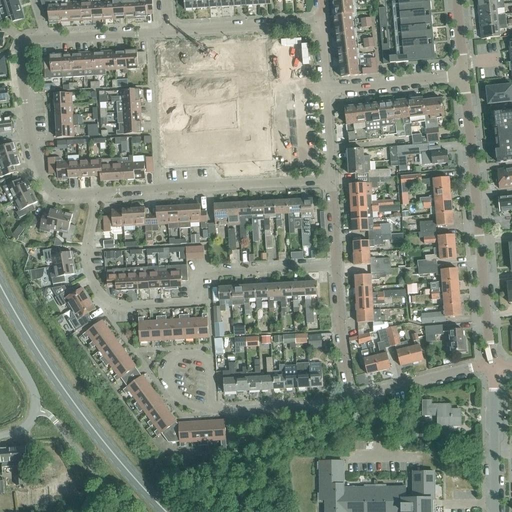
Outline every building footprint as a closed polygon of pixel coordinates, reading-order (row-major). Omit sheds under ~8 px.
[(0,0),(0,9),(3,9),(5,18),(11,17),(13,22),(24,19),(18,0),(17,0),(9,3),(8,0),(0,0)] [(60,22),(58,0),(51,0),(40,1),(44,11),(48,10),(49,23),(49,25),(55,24),(55,22),(60,22)] [(58,0),(60,22),(71,21),(70,4),(69,0),(58,0)] [(91,0),(91,2),(81,3),(82,21),(93,20),(91,0)] [(95,0),(91,0),(93,20),(103,20),(102,2),(95,2),(95,0)] [(102,0),(102,2),(103,20),(114,19),(113,0),(102,0)] [(113,0),(114,19),(125,18),(124,1),(124,0),(113,0)] [(124,0),(124,1),(125,18),(126,18),(126,20),(134,19),(134,18),(136,18),(134,0),(124,0)] [(151,0),(134,0),(136,18),(136,20),(142,19),(141,17),(147,17),(147,15),(153,14),(151,0)] [(197,9),(196,0),(183,0),(185,9),(197,9)] [(196,0),(197,9),(209,8),(209,0),(196,0)] [(334,16),(335,26),(353,24),(352,14),(354,14),(352,0),(333,0),(336,16),(334,16)] [(386,8),(379,8),(379,11),(381,32),(382,41),(383,59),(383,60),(383,62),(384,64),(396,63),(408,62),(408,57),(424,55),(424,56),(433,56),(433,55),(432,46),(433,46),(433,45),(432,45),(432,39),(434,39),(433,30),(431,31),(430,25),(433,25),(432,16),(430,16),(429,11),(431,10),(431,2),(429,2),(428,0),(399,0),(399,5),(400,5),(400,7),(401,19),(401,21),(402,34),(403,34),(403,35),(402,35),(403,48),(404,48),(404,50),(403,50),(404,55),(390,57),(389,40),(388,31),(386,8)] [(477,0),(479,9),(497,7),(496,5),(504,4),(503,0),(477,0)] [(81,3),(70,4),(71,21),(82,21),(81,3)] [(497,7),(479,9),(479,14),(479,19),(498,17),(498,15),(505,14),(504,4),(496,5),(497,7)] [(498,17),(479,19),(480,29),(499,27),(499,25),(506,25),(505,16),(505,14),(498,15),(498,17)] [(335,26),(336,37),(354,35),(353,24),(335,26)] [(499,27),(480,29),(481,39),(489,39),(496,38),(500,37),(499,30),(507,29),(506,27),(506,25),(499,25),(499,27)] [(336,37),(337,47),(355,45),(354,35),(336,37)] [(168,49),(160,49),(162,76),(175,75),(175,71),(236,67),(238,67),(238,73),(239,84),(242,84),(243,95),(245,136),(180,140),(180,135),(165,136),(167,165),(173,165),(173,164),(180,163),(180,164),(186,164),(186,163),(193,163),(193,164),(200,163),(200,162),(206,162),(206,163),(213,162),(213,161),(220,161),(220,162),(226,162),(226,161),(233,160),(233,161),(239,161),(239,160),(246,160),(246,161),(270,159),(270,153),(269,153),(269,140),(269,133),(267,133),(267,128),(270,128),(270,123),(269,123),(268,118),(269,118),(269,105),(272,105),(272,104),(271,104),(271,95),(272,94),(266,94),(266,89),(268,89),(267,82),(267,71),(265,71),(264,66),(265,66),(265,59),(264,60),(263,47),(264,47),(264,43),(231,45),(231,46),(221,47),(221,46),(204,47),(194,48),(194,47),(178,48),(178,49),(168,50),(168,49)] [(337,47),(338,57),(357,55),(355,45),(337,47)] [(126,51),(115,52),(116,70),(123,69),(123,74),(127,74),(127,69),(126,51)] [(137,51),(126,51),(127,69),(138,68),(138,66),(146,65),(145,53),(137,53),(137,51)] [(115,52),(104,53),(105,70),(116,70),(115,52)] [(93,53),(82,54),(84,77),(95,76),(93,53)] [(104,53),(93,53),(95,76),(106,75),(105,70),(104,53)] [(72,54),(61,55),(62,78),(73,77),(72,54)] [(82,54),(72,54),(73,77),(84,77),(82,54)] [(62,78),(61,55),(50,56),(50,58),(44,58),(45,79),(62,78)] [(338,57),(340,67),(358,65),(357,55),(338,57)] [(358,65),(340,67),(341,77),(378,73),(376,58),(366,59),(367,64),(358,65)] [(511,86),(487,89),(487,92),(486,94),(486,97),(488,99),(488,105),(511,102),(511,86)] [(0,104),(9,103),(7,88),(0,88),(0,104)] [(122,97),(111,98),(111,103),(117,102),(122,102),(140,101),(139,90),(121,91),(122,97)] [(53,106),(55,106),(72,105),(72,94),(55,95),(55,100),(53,100),(53,106)] [(429,144),(439,142),(436,115),(443,114),(441,99),(434,100),(434,97),(423,98),(427,138),(428,144),(429,144)] [(419,122),(425,121),(424,117),(423,98),(407,100),(410,118),(411,128),(420,127),(419,122)] [(300,100),(292,101),(287,107),(287,114),(293,119),(302,118),(305,112),(306,106),(300,100)] [(393,102),(395,120),(397,135),(397,138),(412,136),(411,128),(410,118),(407,100),(393,102)] [(122,102),(117,102),(117,113),(123,113),(140,112),(140,109),(140,101),(122,102)] [(380,122),(381,122),(381,125),(381,131),(382,137),(397,135),(395,120),(393,102),(378,103),(380,122)] [(381,125),(381,122),(380,122),(378,103),(363,105),(366,132),(367,141),(382,139),(382,137),(381,131),(381,125)] [(55,106),(56,117),(73,116),(72,105),(55,106)] [(366,132),(363,105),(345,107),(347,125),(348,132),(349,143),(367,141),(366,132)] [(491,117),(490,117),(491,125),(492,125),(493,129),(494,129),(494,130),(493,130),(494,136),(495,136),(495,140),(494,140),(495,146),(496,146),(496,147),(495,147),(497,164),(511,161),(511,110),(491,113),(491,117)] [(123,113),(117,113),(118,124),(120,124),(141,123),(140,112),(123,113)] [(0,133),(13,132),(11,118),(3,119),(2,113),(0,113),(0,133)] [(56,117),(56,127),(73,126),(78,126),(78,116),(73,116),(56,117)] [(120,131),(117,131),(117,135),(142,134),(141,123),(120,124),(120,131)] [(73,126),(56,127),(55,127),(55,134),(57,134),(57,139),(74,138),(73,126)] [(422,138),(422,135),(412,136),(413,145),(428,144),(427,138),(422,138)] [(0,159),(18,154),(14,143),(4,147),(2,141),(0,141),(0,159)] [(428,144),(413,145),(397,147),(398,157),(406,157),(423,155),(423,163),(433,162),(433,165),(447,164),(446,152),(430,153),(429,144),(428,144)] [(390,147),(391,160),(391,162),(398,162),(397,147),(390,147)] [(364,162),(370,161),(369,156),(363,157),(363,150),(347,151),(348,163),(364,162)] [(18,154),(0,159),(0,165),(2,171),(0,171),(0,177),(12,174),(10,168),(21,165),(18,154)] [(406,157),(398,157),(399,164),(399,171),(407,171),(406,164),(406,157)] [(58,179),(69,179),(68,162),(55,163),(55,158),(48,159),(49,174),(58,174),(58,179)] [(146,162),(133,163),(134,180),(145,179),(145,174),(153,173),(152,158),(146,158),(146,162)] [(90,161),(90,178),(101,177),(101,182),(102,182),(100,160),(90,161)] [(101,160),(100,160),(102,182),(113,181),(111,160),(101,160)] [(112,160),(111,160),(113,181),(123,181),(122,164),(112,164),(112,160)] [(69,179),(80,178),(79,161),(68,162),(69,179)] [(80,178),(90,178),(90,161),(79,161),(80,178)] [(348,175),(364,174),(369,173),(369,178),(391,177),(390,170),(371,171),(370,161),(364,162),(348,163),(348,175)] [(133,163),(122,164),(123,181),(134,180),(133,163)] [(511,186),(511,169),(498,171),(500,188),(511,186)] [(428,187),(435,186),(435,191),(450,190),(449,178),(434,179),(421,180),(421,175),(401,177),(401,184),(417,183),(417,186),(428,185),(428,187)] [(369,178),(369,184),(365,184),(365,183),(349,184),(350,196),(366,195),(366,203),(372,203),(372,201),(371,195),(372,195),(372,189),(378,189),(378,183),(380,183),(390,183),(390,177),(391,177),(369,178)] [(7,186),(4,188),(11,202),(14,201),(33,193),(28,182),(22,185),(20,180),(15,182),(13,179),(5,183),(7,186)] [(420,204),(451,201),(450,190),(435,191),(432,192),(433,196),(429,197),(429,198),(420,199),(420,204)] [(33,193),(14,201),(20,211),(16,213),(19,219),(30,213),(28,208),(38,203),(33,193)] [(350,196),(350,208),(366,207),(399,205),(393,206),(393,200),(372,201),(372,203),(366,203),(366,195),(350,196)] [(499,200),(498,201),(498,207),(500,206),(500,212),(511,211),(511,212),(511,195),(511,196),(511,198),(499,199),(499,200)] [(306,200),(300,200),(300,207),(300,214),(301,214),(301,219),(302,229),(303,247),(311,246),(310,235),(310,229),(309,218),(313,218),(313,213),(313,206),(312,199),(311,199),(311,198),(310,197),(307,198),(306,199),(306,200)] [(293,200),(287,201),(288,208),(288,214),(289,214),(289,226),(290,234),(295,234),(294,230),(294,226),(294,220),(301,219),(301,214),(300,214),(300,207),(300,200),(299,200),(299,199),(298,198),(294,198),(293,199),(293,200)] [(257,202),(251,203),(251,210),(252,216),(253,236),(253,242),(259,242),(258,236),(258,221),(264,221),(264,216),(263,209),(263,202),(262,202),(261,201),(258,201),(257,202)] [(275,201),(263,202),(263,209),(264,216),(264,221),(266,249),(273,249),(272,237),(271,237),(270,218),(276,218),(276,215),(276,208),(275,201)] [(287,201),(275,201),(276,208),(276,215),(276,218),(277,227),(282,227),(281,215),(282,215),(288,214),(288,208),(287,201)] [(437,214),(451,213),(451,201),(420,204),(423,204),(424,209),(431,209),(431,208),(436,207),(437,214)] [(239,203),(226,204),(227,211),(227,218),(228,225),(240,224),(240,217),(239,203)] [(251,203),(239,203),(240,217),(240,224),(241,240),(246,239),(245,217),(252,216),(251,210),(251,203)] [(195,204),(189,205),(190,223),(201,223),(201,229),(208,229),(207,212),(201,212),(200,206),(195,206),(195,204)] [(226,204),(214,205),(214,219),(215,218),(215,224),(215,226),(228,225),(227,218),(227,211),(226,204)] [(189,206),(178,207),(179,228),(190,228),(190,223),(189,205),(189,206)] [(399,205),(366,207),(350,208),(351,220),(367,219),(373,219),(373,213),(379,212),(379,213),(400,212),(399,205)] [(157,214),(151,214),(151,226),(168,225),(167,206),(161,206),(161,208),(156,208),(157,214)] [(168,206),(167,206),(168,225),(169,229),(179,228),(178,207),(168,208),(168,206)] [(134,208),(134,210),(135,227),(146,226),(147,242),(152,242),(152,232),(152,228),(151,226),(151,214),(145,214),(145,209),(140,209),(140,207),(134,208)] [(51,230),(57,231),(62,212),(51,209),(48,220),(42,218),(39,231),(50,233),(51,230)] [(124,227),(123,210),(112,211),(112,217),(104,217),(105,232),(111,232),(111,228),(124,227)] [(134,210),(123,210),(124,227),(124,231),(135,231),(135,227),(134,210)] [(62,212),(57,231),(63,233),(62,238),(66,240),(66,241),(72,243),(76,227),(70,225),(73,215),(62,212)] [(437,214),(437,221),(420,223),(421,233),(436,231),(436,227),(438,226),(452,225),(451,213),(437,214)] [(368,231),(368,236),(391,235),(388,235),(387,224),(380,225),(373,225),(373,224),(367,225),(367,219),(351,220),(351,232),(368,231)] [(25,229),(20,226),(13,234),(18,238),(25,229)] [(424,245),(439,243),(439,248),(455,247),(454,235),(438,237),(437,236),(436,231),(421,233),(419,233),(419,239),(424,238),(424,245)] [(200,243),(199,235),(191,235),(191,243),(200,243)] [(368,236),(368,241),(352,242),(353,254),(369,253),(368,248),(374,247),(374,246),(383,245),(383,241),(391,241),(391,235),(368,236)] [(439,248),(440,254),(434,254),(434,256),(425,256),(426,261),(418,261),(418,268),(441,266),(441,265),(434,266),(434,261),(440,260),(456,259),(455,247),(439,248)] [(52,256),(54,267),(73,263),(71,252),(60,254),(59,248),(43,251),(44,258),(52,256)] [(241,251),(231,252),(231,263),(242,263),(241,251)] [(369,265),(370,270),(391,269),(390,259),(375,259),(375,258),(369,259),(369,253),(353,254),(354,266),(369,265)] [(73,263),(54,267),(55,278),(52,278),(53,285),(65,282),(64,277),(75,275),(73,263)] [(169,266),(171,288),(171,290),(177,290),(177,288),(182,288),(181,282),(188,282),(187,264),(169,265),(169,266)] [(169,266),(159,267),(160,289),(171,288),(169,266)] [(436,276),(442,276),(442,283),(458,281),(457,269),(441,271),(441,266),(418,268),(419,276),(436,274),(436,276)] [(148,267),(137,268),(138,290),(149,290),(148,267)] [(159,267),(148,267),(149,290),(160,289),(159,267)] [(128,291),(126,268),(113,269),(113,270),(107,271),(108,286),(116,286),(116,291),(128,291)] [(137,268),(126,268),(128,291),(138,290),(137,268)] [(354,276),(355,288),(370,288),(370,281),(380,280),(381,279),(387,278),(387,276),(391,276),(391,269),(370,270),(370,276),(354,276)] [(432,295),(459,293),(458,281),(442,283),(437,283),(437,289),(431,289),(432,295)] [(311,306),(310,296),(317,296),(316,282),(304,283),(305,296),(306,323),(307,323),(308,329),(313,328),(312,323),(314,322),(313,306),(311,306)] [(304,283),(291,284),(292,297),(293,297),(294,313),(299,313),(298,297),(305,296),(304,283)] [(280,284),(267,285),(268,299),(274,298),(280,298),(280,284)] [(291,284),(280,284),(280,298),(281,298),(282,308),(282,313),(286,313),(286,308),(287,308),(286,298),(292,297),(291,284)] [(267,285),(255,286),(256,299),(256,309),(262,309),(261,299),(268,299),(267,285)] [(415,294),(415,285),(407,285),(408,294),(415,294)] [(242,286),(230,287),(231,301),(232,301),(233,311),(237,310),(237,300),(243,300),(242,286)] [(250,315),(249,300),(256,299),(255,286),(242,286),(243,300),(244,300),(245,315),(250,315)] [(218,302),(219,301),(220,307),(213,308),(214,324),(215,338),(224,338),(223,323),(221,323),(220,312),(225,312),(225,305),(225,301),(231,301),(230,287),(218,288),(218,302)] [(383,293),(371,293),(370,288),(355,288),(356,300),(371,299),(392,297),(406,297),(405,290),(383,292),(383,293)] [(57,298),(55,298),(61,308),(68,303),(72,310),(89,299),(83,289),(73,295),(70,289),(67,291),(57,298)] [(444,299),(444,306),(460,305),(459,293),(432,295),(432,301),(444,299)] [(356,300),(356,312),(372,311),(371,305),(392,304),(392,298),(377,299),(371,299),(356,300)] [(72,318),(68,320),(75,332),(91,323),(88,318),(90,317),(88,314),(95,309),(89,299),(72,310),(72,311),(71,312),(71,316),(72,318)] [(444,306),(445,313),(445,318),(461,317),(460,305),(444,306)] [(374,332),(378,331),(386,329),(389,329),(388,323),(386,323),(385,316),(381,317),(380,310),(372,311),(356,312),(357,324),(373,323),(374,332)] [(445,318),(445,313),(440,313),(421,314),(422,324),(446,322),(445,318)] [(202,319),(196,319),(197,339),(208,338),(207,318),(207,314),(202,314),(202,319)] [(54,320),(58,326),(63,323),(64,319),(62,315),(54,320)] [(179,320),(173,320),(174,340),(185,340),(184,315),(179,316),(179,320)] [(189,315),(184,315),(185,340),(197,339),(196,319),(189,319),(189,315)] [(166,316),(161,317),(163,341),(174,340),(173,320),(166,321),(166,316)] [(156,321),(150,322),(151,342),(163,341),(161,317),(156,317),(156,321)] [(151,342),(150,322),(143,322),(143,318),(138,318),(138,322),(139,342),(151,342)] [(89,337),(93,342),(109,330),(102,321),(86,333),(82,335),(85,339),(89,337)] [(245,326),(234,327),(234,335),(246,334),(245,326)] [(444,335),(443,326),(425,327),(426,336),(444,335)] [(389,329),(386,329),(390,348),(395,346),(397,351),(396,351),(400,367),(412,364),(408,348),(407,342),(401,343),(396,327),(389,329)] [(381,355),(375,356),(379,372),(391,369),(387,353),(386,349),(390,348),(386,329),(378,331),(381,343),(378,344),(381,355)] [(96,346),(99,351),(116,340),(109,330),(93,342),(89,345),(92,349),(96,346)] [(449,331),(451,352),(458,351),(458,353),(466,353),(465,342),(463,342),(462,330),(449,331)] [(358,336),(358,345),(371,342),(369,333),(358,336)] [(294,335),(295,343),(295,344),(307,344),(306,334),(294,334),(294,335)] [(415,346),(408,348),(412,364),(424,361),(420,345),(417,334),(411,336),(413,342),(414,342),(415,346)] [(283,344),(295,343),(294,335),(282,335),(282,336),(282,343),(283,344)] [(321,335),(308,336),(309,349),(322,349),(321,335)] [(261,337),(262,344),(271,344),(270,336),(261,337)] [(246,338),(246,348),(259,347),(258,337),(246,338)] [(223,354),(222,338),(214,339),(215,354),(223,354)] [(246,338),(234,338),(235,348),(240,348),(246,348),(246,338)] [(100,359),(103,363),(122,349),(116,340),(99,351),(103,357),(100,359)] [(109,364),(113,370),(129,358),(122,349),(103,363),(106,367),(109,364)] [(375,356),(370,357),(368,351),(362,352),(363,359),(367,375),(379,372),(375,356)] [(121,379),(135,368),(136,367),(129,358),(113,370),(117,375),(114,378),(116,381),(120,379),(121,379)] [(260,377),(261,391),(273,390),(272,377),(273,377),(273,371),(272,358),(266,358),(268,377),(261,377),(260,377)] [(255,373),(248,373),(248,378),(249,392),(261,391),(260,377),(261,377),(260,366),(260,360),(255,360),(255,367),(255,373)] [(296,375),(297,389),(309,388),(308,364),(303,365),(304,375),(297,375),(296,375)] [(308,364),(309,388),(322,388),(321,364),(308,364)] [(272,377),(273,390),(285,390),(284,376),(285,376),(285,365),(279,365),(280,371),(273,371),(273,377),(272,377)] [(284,376),(285,390),(297,389),(296,375),(297,375),(297,365),(291,365),(292,376),(285,376),(284,376)] [(243,372),(236,373),(237,379),(236,379),(237,392),(249,392),(248,378),(248,373),(248,367),(243,368),(243,372)] [(121,379),(127,387),(142,376),(135,368),(121,379)] [(237,392),(236,379),(237,379),(236,373),(236,368),(226,369),(226,379),(223,380),(224,393),(237,392)] [(129,392),(133,397),(149,385),(142,376),(127,387),(126,388),(123,390),(126,394),(129,392)] [(134,405),(137,409),(156,395),(149,385),(133,397),(137,402),(134,405)] [(143,410),(147,416),(163,404),(156,395),(137,409),(139,413),(143,410)] [(437,415),(437,426),(460,426),(460,410),(448,410),(448,405),(431,405),(431,401),(423,402),(423,417),(432,417),(432,415),(437,415)] [(150,427),(154,425),(170,413),(163,404),(147,416),(151,421),(147,423),(150,427)] [(161,434),(176,423),(177,422),(170,413),(154,425),(157,430),(154,433),(157,437),(160,434),(161,434)] [(225,420),(213,421),(214,441),(221,441),(221,445),(226,445),(226,440),(225,420)] [(213,421),(202,422),(203,446),(208,446),(208,442),(214,441),(213,421)] [(202,422),(190,423),(191,443),(198,442),(198,446),(203,446),(202,422)] [(168,443),(180,442),(179,424),(176,423),(161,434),(168,443)] [(179,424),(180,442),(180,443),(180,447),(185,447),(185,443),(191,443),(190,423),(178,423),(179,424)] [(1,463),(2,463),(2,468),(14,467),(13,463),(15,462),(16,466),(27,466),(27,462),(25,448),(1,450),(1,463)] [(435,472),(424,472),(413,472),(413,490),(406,490),(406,488),(344,488),(343,462),(319,462),(320,501),(324,501),(324,511),(433,511),(433,500),(435,500),(435,472)] [(15,476),(16,486),(24,485),(23,475),(15,476)]
